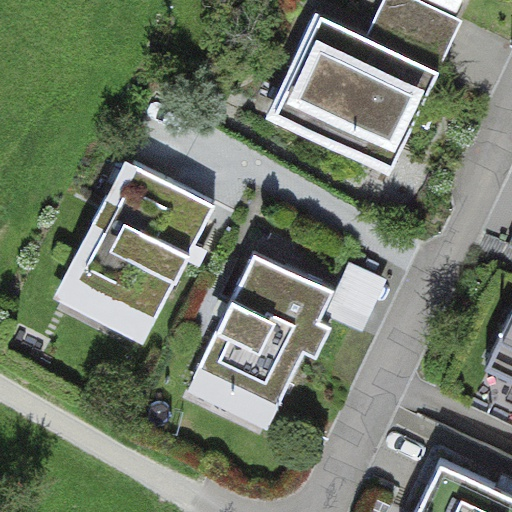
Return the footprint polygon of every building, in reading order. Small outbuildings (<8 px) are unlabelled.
[(465,23),(417,0),(386,0),(370,34),(442,70),(465,23)] [(444,76),(321,16),(278,103),(402,163),(444,76)] [(215,208),(132,165),(57,308),(139,351),(215,208)] [(260,442),(338,294),(262,254),(184,402),(260,442)] [(391,281),(354,263),(328,317),(365,335),(391,281)] [(511,317),(488,367),(511,378),(511,317)] [(511,511),(511,498),(438,462),(413,511),(511,511)]
